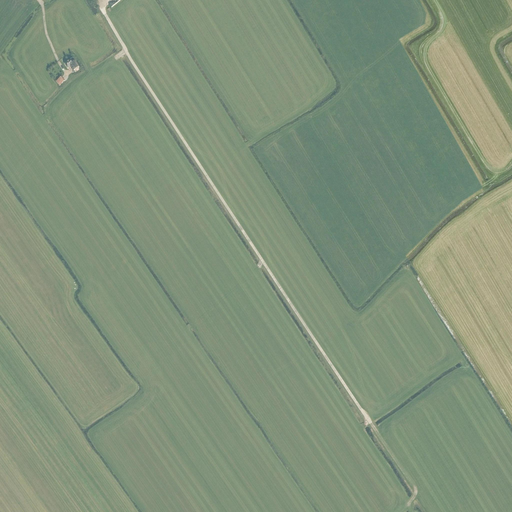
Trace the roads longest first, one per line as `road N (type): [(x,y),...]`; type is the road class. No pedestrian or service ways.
road 1 (track): [(104,13),(414,488),(407,506)]
road 2 (track): [(431,0),(441,22),(420,56),(485,166),(497,174),(511,165)]
